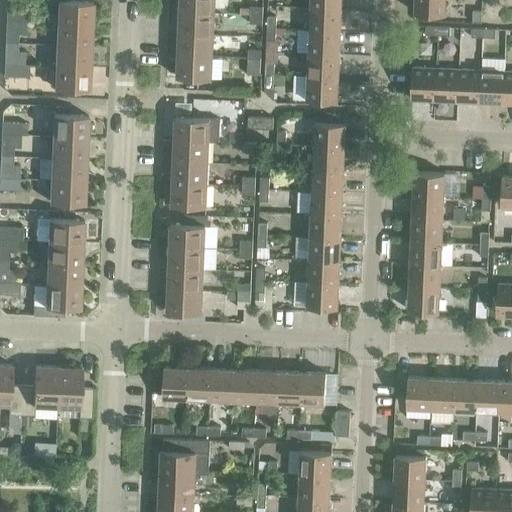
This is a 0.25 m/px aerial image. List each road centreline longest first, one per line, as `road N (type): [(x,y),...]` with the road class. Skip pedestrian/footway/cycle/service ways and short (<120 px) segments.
road 1 (residential): [(115,334),(129,0)]
road 2 (residential): [(366,340),(115,334)]
road 3 (residential): [(366,340),(374,138)]
road 4 (residential): [(107,511),(115,334)]
road 5 (residential): [(359,511),(366,340)]
road 6 (residential): [(511,346),(366,340)]
road 7 (residential): [(374,138),(379,0)]
road 8 (residential): [(511,144),(374,138)]
